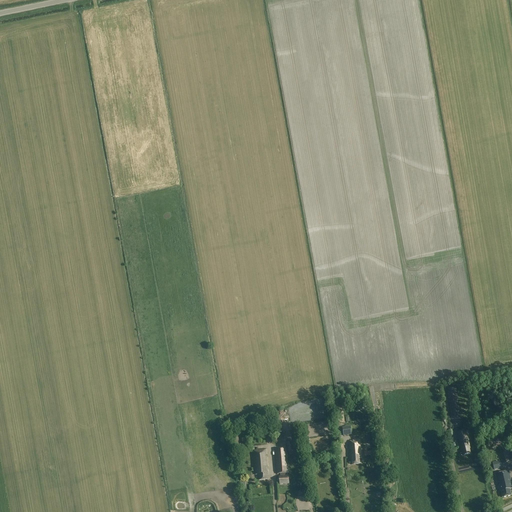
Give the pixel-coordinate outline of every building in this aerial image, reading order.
[(448,390),(453,429),(461,428),(456,389),(448,390)] [(283,433),(280,418),(273,419),(275,434),(283,433)] [(342,427),(343,436),(352,435),(350,426),(342,427)] [(469,454),(467,445),(469,445),(467,436),(458,438),(461,450),(462,450),(464,456),(469,454)] [(360,464),(360,462),(359,459),(362,459),(360,441),(350,442),(350,445),(349,445),(349,450),(351,450),(352,453),(349,454),(350,460),(352,460),(352,465),(360,464)] [(288,452),(289,455),(294,455),(293,451),(297,451),(296,443),(286,444),(288,452)] [(285,477),(285,474),(288,473),(287,449),(275,450),(277,474),(280,474),(280,477),(279,477),(280,485),(289,484),(288,477),(285,477)] [(259,481),(269,480),(268,473),(268,474),(267,470),(266,470),(266,467),(267,467),(266,457),(265,457),(265,455),(266,455),(266,450),(253,451),(255,475),(258,475),(259,481)] [(493,463),(494,470),(507,467),(505,460),(493,463)] [(511,488),(511,487),(509,472),(495,475),(497,483),(499,483),(499,486),(498,487),(499,492),(501,492),(502,498),(511,496),(510,489),(511,488)]
